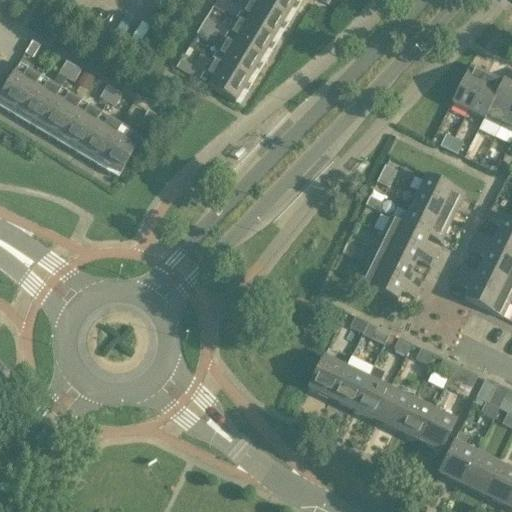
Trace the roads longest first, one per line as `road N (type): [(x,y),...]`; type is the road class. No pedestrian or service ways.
road 1 (tertiary): [(163,316),(458,0)]
road 2 (tertiary): [(419,0),(138,293)]
road 3 (residential): [(333,511),(270,474),(154,379)]
road 4 (tertiary): [(0,509),(98,388)]
road 5 (tertiary): [(73,365),(0,464)]
